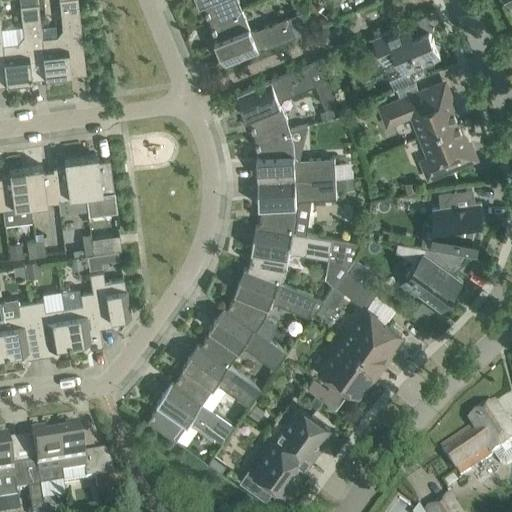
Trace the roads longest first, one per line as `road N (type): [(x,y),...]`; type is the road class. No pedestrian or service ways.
road 1 (residential): [(0,404),(101,388),(144,338),(212,228),(214,174),(190,104)]
road 2 (residential): [(346,511),(400,436),(511,320)]
road 3 (residential): [(0,128),(190,104)]
road 4 (residential): [(511,129),(454,0)]
